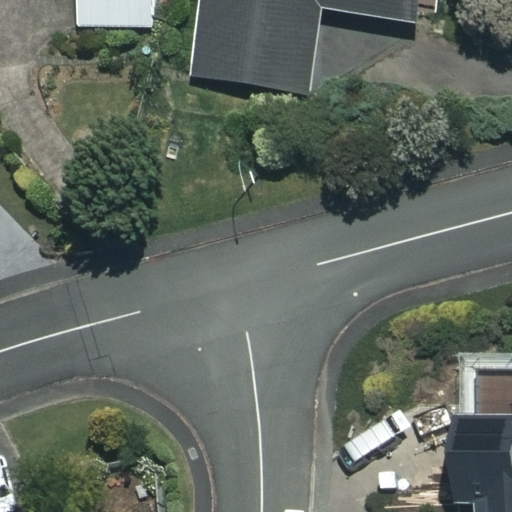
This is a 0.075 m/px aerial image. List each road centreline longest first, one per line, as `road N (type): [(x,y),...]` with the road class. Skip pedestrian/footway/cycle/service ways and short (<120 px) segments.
road 1 (residential): [(237,287),(511,213)]
road 2 (residential): [(0,352),(237,287)]
road 3 (residential): [(237,287),(263,449),(262,511)]
